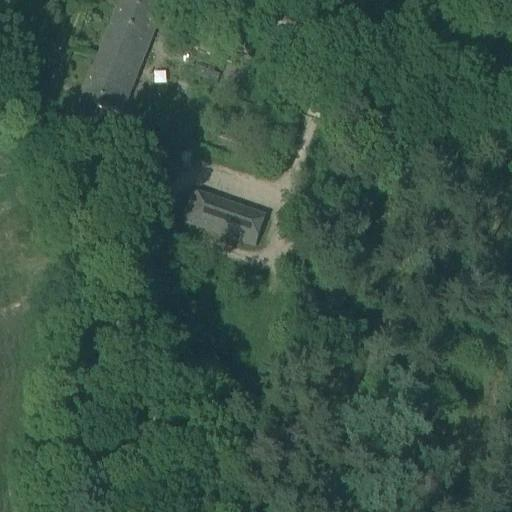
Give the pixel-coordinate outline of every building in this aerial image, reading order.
[(121,0),(102,47),(142,63),(151,40),(166,2),(159,0),(121,0)] [(181,43),(231,65),(243,37),(192,15),(181,43)] [(0,68),(28,80),(37,59),(0,43),(0,68)] [(120,118),(142,63),(102,47),(73,120),(90,126),(97,108),(120,118)] [(256,247),(266,217),(192,192),(181,223),(256,247)]
